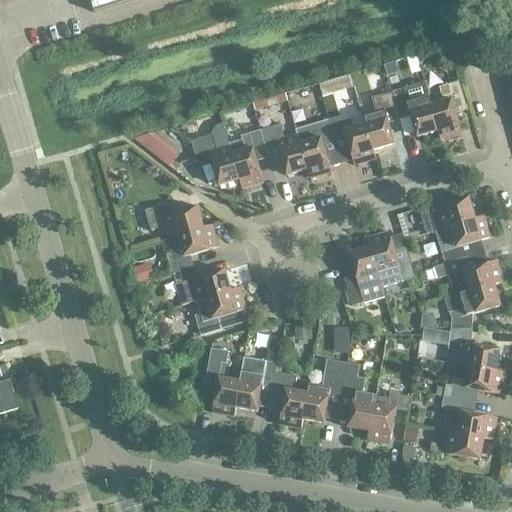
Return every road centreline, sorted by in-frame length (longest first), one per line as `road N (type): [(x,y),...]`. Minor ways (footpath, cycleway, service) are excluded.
road 1 (residential): [(113,464),(1,88)]
road 2 (residential): [(294,281),(279,231),(508,164)]
road 3 (residential): [(113,464),(380,511)]
road 4 (residential): [(508,164),(481,69),(511,61)]
